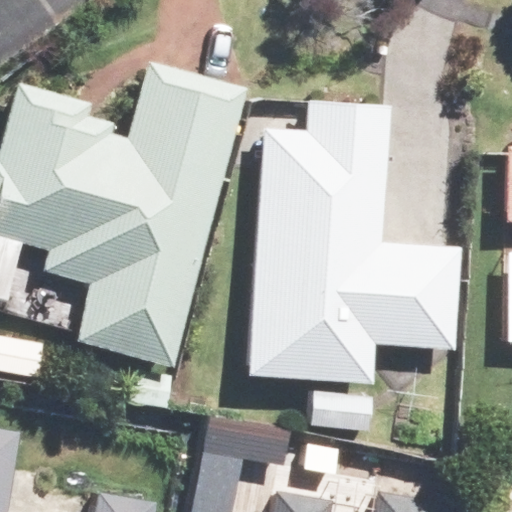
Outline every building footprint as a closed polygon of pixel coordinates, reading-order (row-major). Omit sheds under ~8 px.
[(56,343),(157,370),(234,86),(137,60),(123,112),(0,78),(0,278),(9,245),(34,252),(28,271),(73,283),(56,343)] [(249,124),(231,376),(358,385),(361,344),(443,350),(450,246),(369,241),(379,104),(291,97),(289,127),(249,124)] [(511,138),(491,138),(491,222),(511,221),(511,250),(495,250),(494,341),(511,341),(511,138)] [(0,426),(0,511),(143,511),(146,500),(84,488),(79,511),(0,511),(0,473),(8,428),(0,426)] [(428,511),(431,501),(372,490),(373,481),(321,472),(317,494),(261,484),(256,511),(428,511)]
